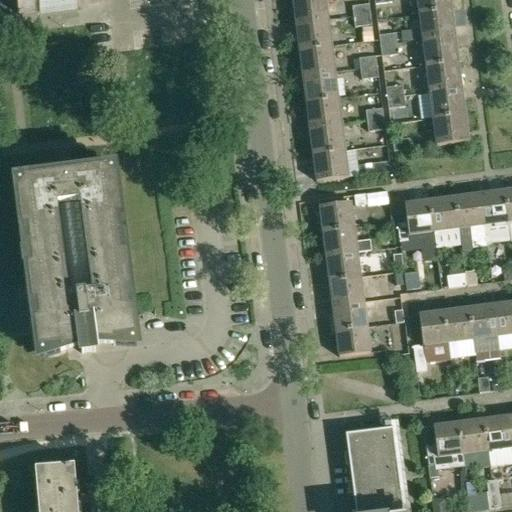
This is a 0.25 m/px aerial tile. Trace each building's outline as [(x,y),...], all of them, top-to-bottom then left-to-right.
[(77,8),(97,6),(96,0),(15,0),(18,16),(38,13),(39,17),(49,16),(49,12),(67,10),(68,13),(78,12),(77,8)] [(292,0),(291,0),(295,26),(327,22),(324,0),(292,0)] [(449,13),(447,0),(415,0),(418,17),(449,13)] [(351,7),(353,18),(370,16),(369,5),(351,7)] [(418,17),(421,43),(453,39),(449,13),(418,17)] [(372,27),(370,16),(353,18),(355,29),(372,27)] [(295,26),(298,53),(331,48),(327,22),(295,26)] [(379,37),(380,47),(397,45),(396,35),(379,37)] [(421,43),(425,70),(456,65),(453,39),(421,43)] [(399,56),(397,45),(380,47),(382,58),(399,56)] [(301,79),(334,75),(331,48),(298,53),(301,79)] [(359,60),(360,70),(377,68),(376,58),(359,60)] [(428,96),(460,92),(456,65),(425,70),(428,96)] [(378,79),(377,68),(360,70),(361,81),(378,79)] [(301,79),(305,105),(338,101),(334,75),(301,79)] [(385,89),(387,100),(404,97),(403,86),(385,89)] [(428,96),(432,122),(463,118),(460,92),(428,96)] [(406,108),(404,97),(387,100),(388,110),(406,108)] [(341,127),(338,101),(305,105),(308,131),(341,127)] [(365,112),(366,123),(384,121),(383,110),(365,112)] [(467,145),(463,118),(432,122),(435,149),(467,145)] [(384,121),(366,123),(368,133),(385,131),(384,121)] [(308,131),(312,158),(344,153),(341,127),(308,131)] [(410,140),(392,142),(394,153),(411,151),(410,140)] [(344,153),(312,158),(315,184),(348,180),(359,178),(357,167),(355,152),(344,153)] [(389,163),(372,165),(373,176),(391,174),(389,163)] [(93,344),(114,341),(112,326),(103,327),(101,315),(133,311),(132,310),(133,310),(114,169),(15,182),(28,286),(30,286),(37,339),(38,343),(40,346),(43,349),(46,351),(50,352),(54,352),(67,346),(74,345),(80,345),(81,355),(95,353),(93,344)] [(504,194),(479,198),(485,246),(510,242),(504,194)] [(365,196),(354,197),(355,208),(367,207),(365,196)] [(479,198),(454,201),(458,232),(472,230),(473,235),(471,236),(473,250),(486,249),(485,246),(479,198)] [(454,201),(429,204),(433,235),(436,252),(460,248),(458,232),(454,201)] [(319,208),(322,232),(353,228),(350,204),(319,208)] [(408,238),(433,235),(429,204),(404,207),(406,226),(397,227),(399,247),(409,245),(408,238)] [(357,254),(366,253),(372,252),(371,242),(355,244),(353,228),(322,232),(325,258),(357,254)] [(325,258),(328,283),(360,279),(357,254),(325,258)] [(401,255),(393,256),(394,269),(402,268),(401,255)] [(476,272),(465,273),(467,288),(477,287),(476,272)] [(511,273),(503,275),(504,283),(511,281),(511,273)] [(404,276),(406,292),(420,290),(418,274),(404,276)] [(446,280),(448,292),(466,289),(464,278),(446,280)] [(328,283),(332,308),(363,304),(360,279),(328,283)] [(380,294),(370,295),(371,302),(381,301),(380,294)] [(332,308),(335,334),(367,330),(363,304),(332,308)] [(498,340),(511,337),(511,306),(494,308),(498,340)] [(499,352),(498,340),(494,308),(469,311),(473,343),(474,356),(499,352)] [(448,346),(473,343),(469,311),(444,315),(448,346)] [(403,312),(394,313),(396,325),(404,324),(403,312)] [(424,349),(448,346),(444,315),(418,318),(422,347),(413,348),(416,374),(427,373),(424,349)] [(367,330),(335,334),(338,360),(370,356),(367,330)] [(488,379),(478,380),(479,395),(490,394),(488,379)] [(492,394),(502,393),(501,385),(491,387),(492,394)] [(511,443),(509,418),(484,421),(488,454),(489,468),(511,464),(511,443)] [(462,457),(488,454),(484,422),(458,425),(462,457)] [(409,511),(397,424),(391,425),(391,432),(345,438),(348,456),(344,457),(345,469),(349,468),(352,485),(348,486),(349,498),(353,497),(355,511),(409,511)] [(462,457),(458,425),(423,429),(428,468),(435,467),(436,472),(464,468),(462,457)] [(78,511),(75,466),(36,470),(40,511),(78,511)] [(486,483),(488,497),(499,496),(497,482),(486,483)] [(500,510),(499,496),(488,497),(490,511),(500,510)]
